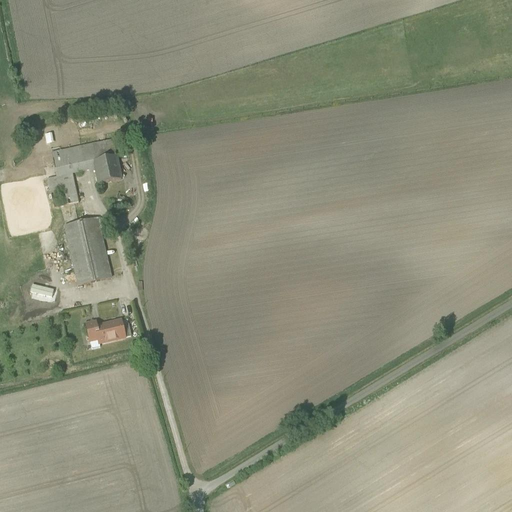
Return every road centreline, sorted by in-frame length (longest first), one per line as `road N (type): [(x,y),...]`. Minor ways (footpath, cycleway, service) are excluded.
road 1 (unclassified): [(511,301),(195,497)]
road 2 (unclassified): [(195,497),(125,259)]
